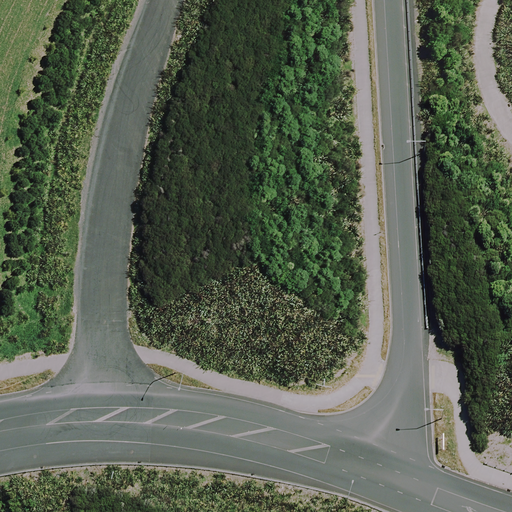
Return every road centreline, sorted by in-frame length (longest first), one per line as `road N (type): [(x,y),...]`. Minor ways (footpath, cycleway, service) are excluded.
road 1 (trunk): [(382,464),(406,366),(391,0)]
road 2 (residential): [(104,413),(92,270),(109,158),(162,0)]
road 3 (tertiary): [(104,413),(227,427),(382,464)]
road 4 (tertiary): [(382,464),(504,511)]
